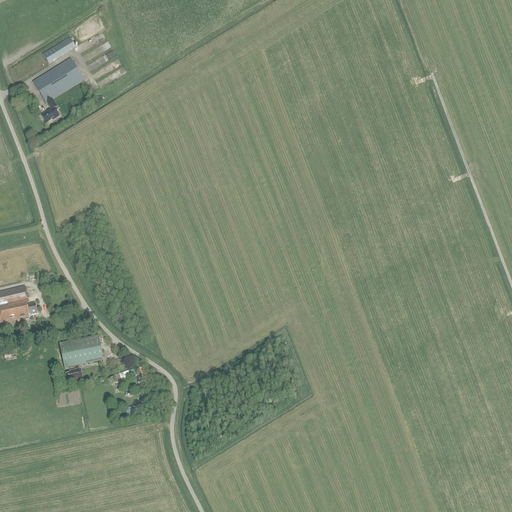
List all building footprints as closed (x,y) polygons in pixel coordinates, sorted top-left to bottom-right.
[(48,65),(75,48),(69,38),(43,55),(48,65)] [(71,58),(32,82),(45,103),(47,102),(52,110),(42,117),(46,124),(52,120),(53,121),(59,116),(56,111),(58,109),(53,100),(84,80),(71,58)] [(35,304),(29,305),(25,287),(0,292),(0,323),(0,325),(21,320),(30,318),(30,316),(38,314),(35,304)] [(104,361),(99,336),(59,345),(65,369),(75,367),(76,370),(69,372),(70,374),(65,375),(67,381),(71,380),(71,382),(75,382),(83,381),(81,369),(80,370),(79,366),(104,361)] [(16,353),(4,355),(5,362),(17,359),(16,353)] [(136,376),(134,370),(119,374),(113,376),(116,384),(121,382),(121,381),(136,376)] [(137,407),(125,409),(126,415),(141,412),(140,406),(137,406),(137,407)]
